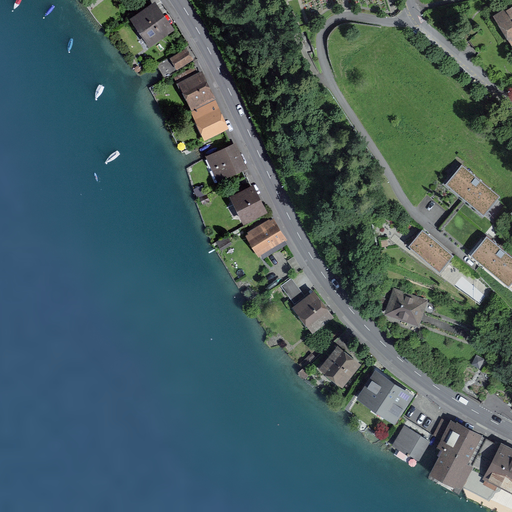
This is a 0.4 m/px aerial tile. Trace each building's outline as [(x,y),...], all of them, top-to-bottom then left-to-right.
[(174,30),(154,1),(129,18),(149,48),(174,30)] [(511,3),(493,16),(511,45),(511,3)] [(469,41),(479,53),(488,45),(479,33),(469,41)] [(176,70),(193,60),(185,48),(168,58),(176,70)] [(190,111),(215,99),(201,71),(198,72),(195,66),(173,77),(190,111)] [(215,101),(190,113),(203,140),(228,129),(215,101)] [(247,169),(235,143),(205,156),(205,157),(216,183),(247,169)] [(496,206),(499,201),(497,199),(499,196),(460,164),(458,167),(456,165),(441,184),(479,215),(480,214),(483,216),(493,203),(496,206)] [(266,213),(252,185),(228,198),(242,225),(266,213)] [(209,200),(206,194),(200,198),(203,203),(209,200)] [(286,241),(273,219),(269,221),(268,220),(246,233),(248,235),(245,237),(258,258),(261,256),(263,260),(287,245),(285,242),(286,241)] [(452,256),(421,229),(407,246),(410,249),(408,250),(438,275),(450,261),(449,260),(452,256)] [(511,281),(511,257),(485,235),(483,238),(481,237),(466,255),(504,287),(505,285),(508,287),(511,281)] [(220,251),(231,244),(226,236),(215,242),(220,251)] [(293,304),(304,296),(291,278),(280,286),(293,304)] [(428,300),(392,287),(388,299),(379,296),(378,305),(385,308),(382,314),(418,327),(428,300)] [(332,317),(312,290),(304,296),(293,304),(290,306),(310,333),(332,317)] [(359,364),(335,345),(316,369),(340,388),(359,364)] [(310,372),(305,367),(315,358),(311,353),(300,362),(299,364),(303,369),(299,372),(306,377),(310,372)] [(479,369),(484,359),(476,355),(471,364),(479,369)] [(375,366),(354,398),(393,424),(414,392),(375,366)] [(353,402),(351,401),(357,393),(354,391),(344,407),(347,410),(353,402)] [(439,439),(448,422),(441,419),(432,435),(439,439)] [(439,445),(444,449),(439,458),(433,470),(453,481),(464,462),(466,463),(481,436),(481,435),(455,422),(454,423),(449,420),(448,422),(439,439),(441,440),(439,445)] [(429,441),(409,428),(398,446),(410,454),(418,459),(429,441)] [(511,509),(511,449),(500,443),(499,444),(496,442),(495,444),(481,436),(466,463),(464,462),(453,481),(488,501),(489,499),(511,509)]
